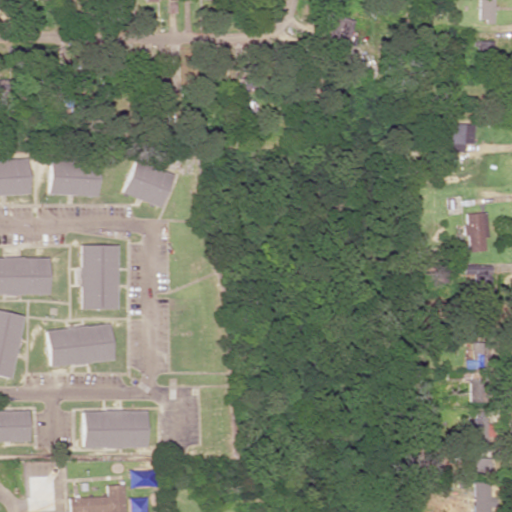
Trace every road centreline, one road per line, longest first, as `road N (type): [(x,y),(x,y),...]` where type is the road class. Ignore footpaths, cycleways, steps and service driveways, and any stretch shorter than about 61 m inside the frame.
road 1 (residential): [(50,393),(148,392),(146,225),(0,223)]
road 2 (residential): [(0,42),(245,46),(284,22),(288,0)]
